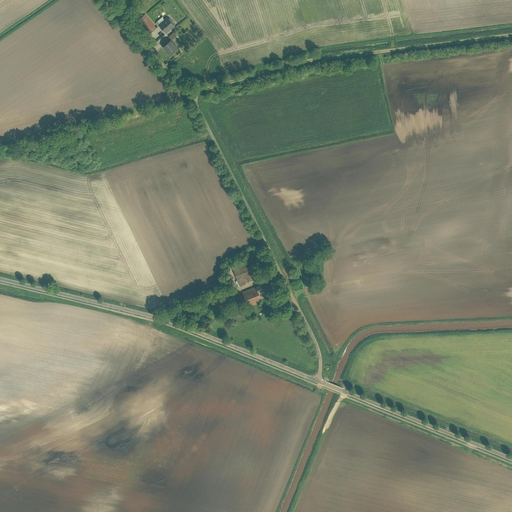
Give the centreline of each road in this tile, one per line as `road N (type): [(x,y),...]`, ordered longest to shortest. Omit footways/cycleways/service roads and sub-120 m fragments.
road 1 (tertiary): [(0,279),(181,325),(318,380)]
road 2 (unclassified): [(188,91),(311,56),(511,31)]
road 3 (unclassified): [(188,91),(314,337),(318,380)]
road 4 (tertiary): [(318,380),(511,458)]
road 5 (unclassified): [(0,142),(188,91)]
road 6 (track): [(290,511),(343,391)]
road 7 (unclassified): [(103,0),(188,91)]
